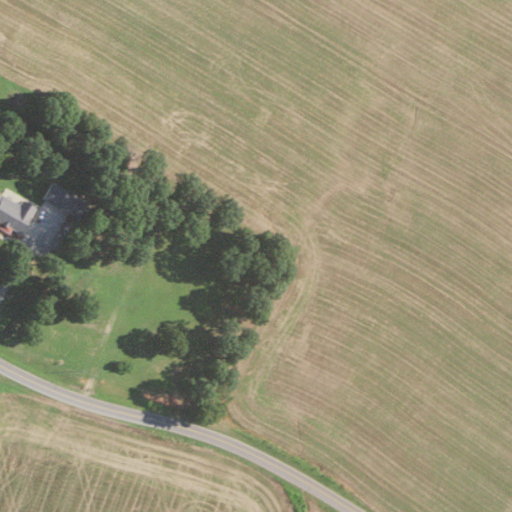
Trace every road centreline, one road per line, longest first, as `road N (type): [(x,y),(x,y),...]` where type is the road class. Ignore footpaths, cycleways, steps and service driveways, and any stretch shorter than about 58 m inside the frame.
road 1 (residential): [(182,426),(88,403),(0,364)]
road 2 (residential): [(351,511),(277,466),(182,426)]
